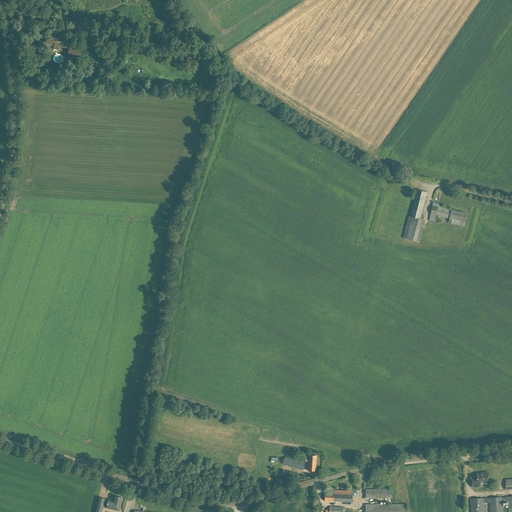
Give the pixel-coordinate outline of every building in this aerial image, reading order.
[(68,47),(68,36),(45,35),(44,46),(68,47)] [(82,48),(96,48),(96,39),(82,39),(82,48)] [(70,56),(70,54),(80,57),(82,50),(69,48),(68,54),(67,56),(70,56)] [(421,214),(427,192),(418,189),(411,217),(409,216),(403,238),(421,242),(424,225),(425,220),(424,220),(425,215),(421,214)] [(467,213),(466,213),(440,207),(441,204),(433,202),(429,220),(437,222),(438,216),(450,218),(449,223),(464,226),(465,226),(467,213)] [(316,471),(316,466),(317,455),(310,455),(309,462),(308,465),(308,470),(316,471)] [(305,462),(285,457),(283,464),(303,469),(305,462)] [(298,480),(299,474),(283,470),(283,471),(282,476),(298,480)] [(489,482),(488,477),(488,472),(477,473),(477,479),(472,479),(473,487),(481,486),(481,482),(489,482)] [(392,498),(392,494),(392,489),(366,489),(366,498),(392,498)] [(325,492),(325,501),(353,502),(353,491),(334,490),(334,493),(325,492)] [(119,511),(122,497),(114,495),(113,500),(108,499),(106,507),(119,511)] [(511,511),(511,496),(471,499),(471,511),(484,511),(484,502),(490,502),(490,511),(503,511),(503,501),(509,501),(509,511),(511,511)] [(101,511),(103,507),(105,498),(99,497),(95,511),(101,511)] [(406,511),(406,503),(366,504),(366,511),(406,511)]
